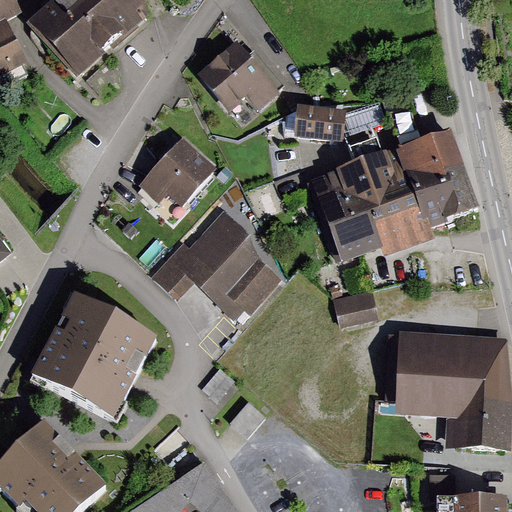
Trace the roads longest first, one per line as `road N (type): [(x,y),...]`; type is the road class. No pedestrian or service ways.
road 1 (residential): [(217,0),(76,224),(0,371)]
road 2 (tertiary): [(511,277),(482,152),(460,0)]
